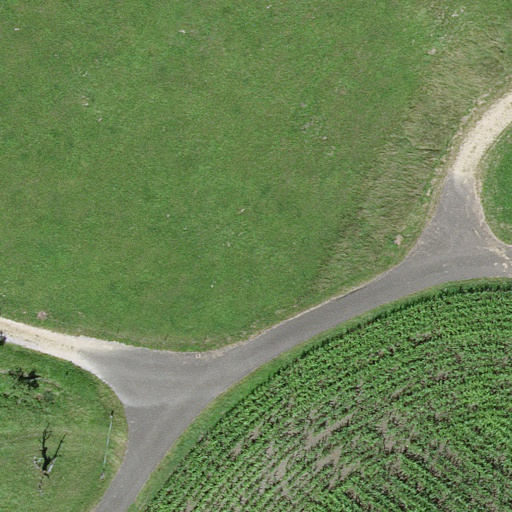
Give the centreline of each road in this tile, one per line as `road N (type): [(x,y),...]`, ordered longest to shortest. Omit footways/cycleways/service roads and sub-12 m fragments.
road 1 (track): [(511,260),(452,254),(173,390),(90,511)]
road 2 (track): [(173,390),(0,331)]
road 3 (track): [(511,102),(472,137),(453,172),(452,254)]
